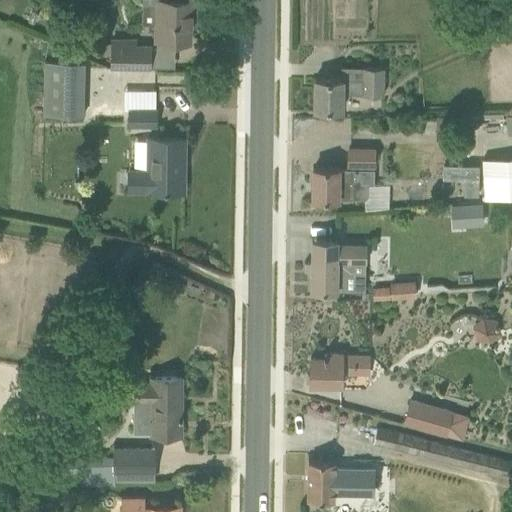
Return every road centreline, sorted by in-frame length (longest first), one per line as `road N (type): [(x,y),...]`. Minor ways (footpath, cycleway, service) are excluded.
road 1 (secondary): [(256,511),(263,0)]
road 2 (track): [(0,494),(132,254),(238,293)]
